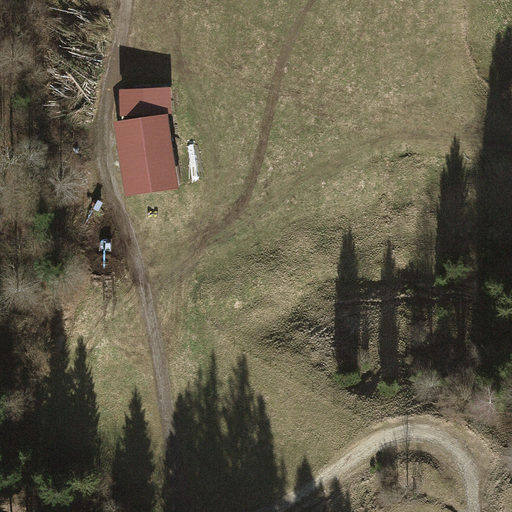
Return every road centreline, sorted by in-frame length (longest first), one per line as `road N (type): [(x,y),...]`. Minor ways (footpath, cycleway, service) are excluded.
road 1 (track): [(126,0),(108,127),(112,169),(169,398),(180,511)]
road 2 (track): [(279,511),(405,433),(450,449),(476,511)]
